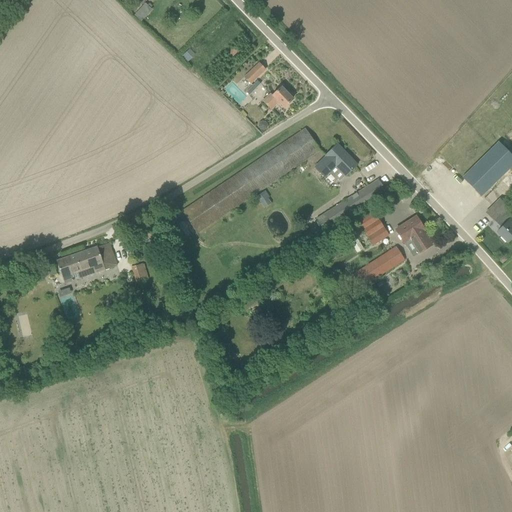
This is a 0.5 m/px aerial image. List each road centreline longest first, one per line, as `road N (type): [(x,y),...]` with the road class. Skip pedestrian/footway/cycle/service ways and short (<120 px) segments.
road 1 (unclassified): [(0,267),(128,221),(331,98)]
road 2 (unclassified): [(511,293),(331,98)]
road 3 (unclassified): [(331,98),(234,0)]
